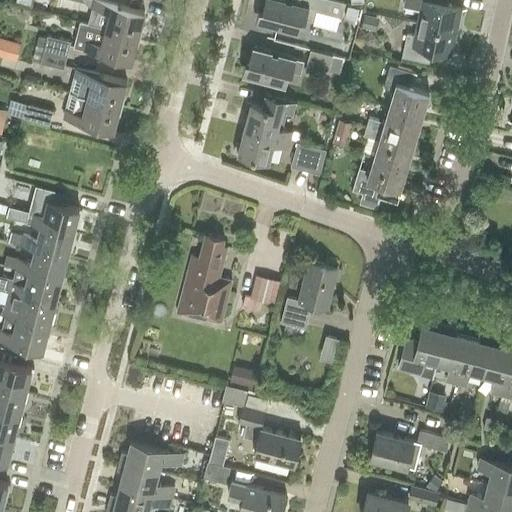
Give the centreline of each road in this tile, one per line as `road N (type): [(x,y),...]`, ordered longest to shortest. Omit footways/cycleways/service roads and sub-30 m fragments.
road 1 (residential): [(65,511),(157,159)]
road 2 (residential): [(317,511),(385,237)]
road 3 (residential): [(440,253),(485,102),(505,0)]
road 4 (residential): [(385,237),(157,159)]
road 5 (residential): [(157,159),(202,0)]
